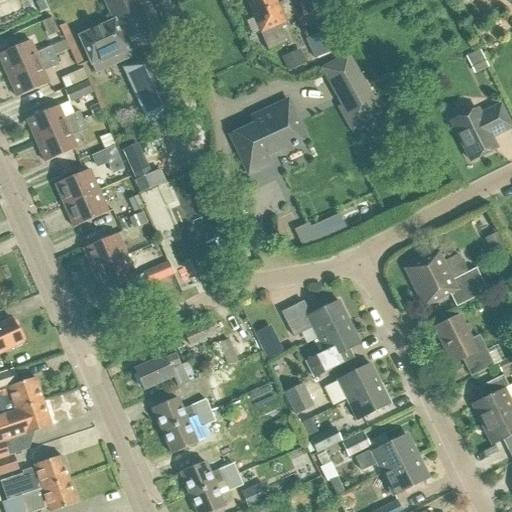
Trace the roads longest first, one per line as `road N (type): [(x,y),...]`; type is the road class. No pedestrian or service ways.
road 1 (residential): [(358,256),(323,272),(232,289),(83,361)]
road 2 (residential): [(484,511),(358,256)]
road 3 (unclassified): [(83,361),(0,174)]
road 4 (residential): [(358,256),(511,174)]
road 5 (unclassified): [(148,511),(83,361)]
